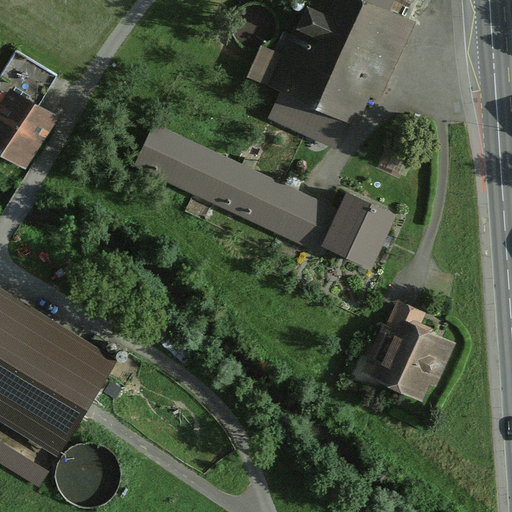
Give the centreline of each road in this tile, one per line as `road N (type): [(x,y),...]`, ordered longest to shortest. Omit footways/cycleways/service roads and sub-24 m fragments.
road 1 (track): [(269,511),(203,384),(0,272)]
road 2 (secondary): [(511,353),(490,0)]
road 3 (track): [(0,239),(99,61),(150,0)]
